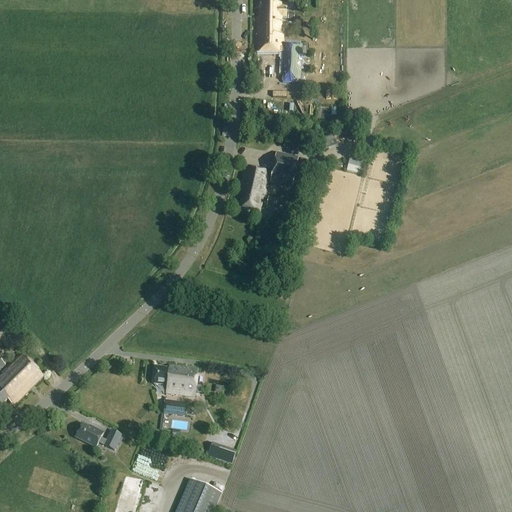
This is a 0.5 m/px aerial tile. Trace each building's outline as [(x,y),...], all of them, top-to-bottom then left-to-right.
[(280,5),(260,5),(260,20),(257,20),(255,53),(284,54),(283,83),(300,84),(301,45),(284,45),(284,49),(281,48),(283,17),(286,17),(287,8),(280,7),(280,5)] [(315,141),(320,155),(338,148),(332,134),(315,141)] [(293,187),(299,158),(277,154),(271,183),(293,187)] [(350,158),(348,165),(363,169),(365,161),(350,158)] [(269,173),(246,168),(240,196),(243,196),(240,209),(259,213),(262,198),(264,199),(269,173)] [(304,172),(301,186),(310,188),(313,174),(304,172)] [(44,379),(22,357),(0,378),(0,410),(7,403),(14,409),(44,379)] [(198,371),(169,367),(169,369),(156,367),(154,385),(167,387),(166,394),(195,398),(198,371)] [(186,417),(188,405),(165,403),(163,415),(186,417)] [(101,434),(82,425),(75,439),(95,449),(98,444),(113,452),(120,437),(110,432),(105,442),(99,439),(101,434)] [(215,460),(216,458),(220,447),(212,444),(207,457),(215,460)] [(118,511),(135,511),(140,481),(124,478),(118,511)] [(190,480),(176,511),(214,511),(222,494),(190,480)]
